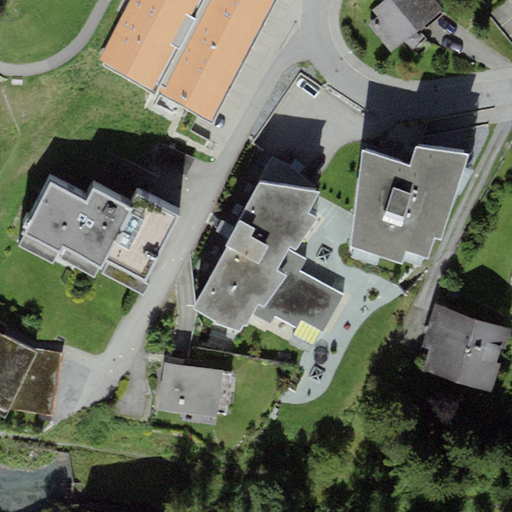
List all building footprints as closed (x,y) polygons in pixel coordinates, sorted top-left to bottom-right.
[(187,16),(195,0),(132,0),(101,65),(151,89),(172,46),(187,16)] [(212,123),(274,0),(206,0),(196,21),(181,50),(158,95),(212,123)] [(391,54),(443,9),(434,0),(386,0),(372,12),(376,17),(366,25),(391,54)] [(181,50),(196,21),(187,16),(172,46),(181,50)] [(468,155),(416,147),(410,166),(362,151),(350,247),(402,264),(405,252),(428,260),(434,239),(441,241),(468,155)] [(179,218),(136,194),(128,209),(94,189),(85,204),(51,184),(23,233),(26,234),(19,245),(52,264),(57,257),(94,278),(98,271),(142,296),(148,285),(142,282),(179,218)] [(319,193),(260,184),(226,246),(229,247),(193,308),(216,322),(213,325),(238,332),(241,326),(244,329),(252,314),(272,324),(275,318),(297,329),(300,322),(324,332),(344,296),(300,272),(306,259),(294,254),(318,219),(308,213),(319,193)] [(501,364),(496,362),(508,327),(435,303),(423,338),(421,346),(428,349),(421,370),(491,393),(498,372),(501,364)] [(32,349),(0,333),(0,415),(5,418),(9,410),(55,416),(61,354),(32,349)] [(231,372),(164,363),(157,409),(216,418),(217,413),(225,414),(231,372)]
